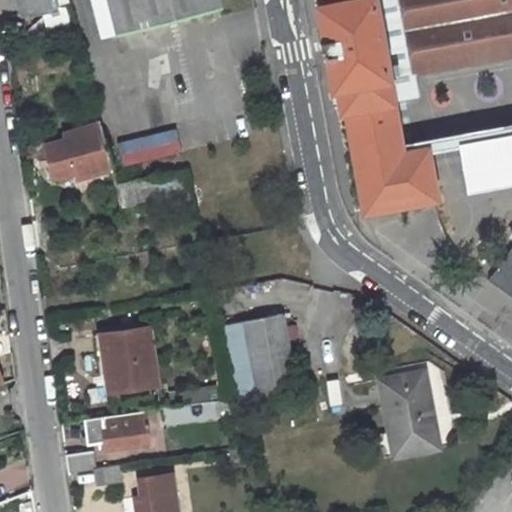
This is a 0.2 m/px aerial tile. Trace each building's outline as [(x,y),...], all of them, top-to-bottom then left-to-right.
[(69,1),(68,0),(20,0),(24,13),(69,1)] [(107,0),(117,38),(213,14),(208,0),(107,0)] [(223,12),(220,0),(208,0),(213,14),(223,12)] [(511,0),(319,0),(321,4),(316,5),(332,87),(335,86),(339,109),(345,108),(363,211),(436,198),(427,153),(460,147),(468,188),(511,179),(511,122),(400,144),(392,101),(420,96),(415,73),(511,54),(511,0)] [(68,10),(47,15),(50,28),(71,23),(68,10)] [(78,166),(84,165),(82,158),(108,151),(100,124),(66,132),(67,139),(45,145),(54,180),(76,174),(80,173),(78,166)] [(119,141),(125,164),(184,151),(178,127),(119,141)] [(82,158),(84,165),(78,166),(80,173),(76,174),(78,179),(112,170),(108,151),(82,158)] [(115,181),(112,170),(78,179),(80,189),(115,181)] [(511,245),(495,268),(505,275),(496,288),(511,299),(511,245)] [(505,275),(495,268),(486,281),(496,288),(505,275)] [(5,306),(0,308),(0,336),(9,333),(5,306)] [(283,314),(245,322),(252,360),(232,363),(240,403),(298,392),(283,314)] [(101,332),(109,390),(160,383),(153,325),(101,332)] [(344,368),(327,370),(333,410),(349,408),(344,368)] [(426,374),(381,382),(396,458),(439,449),(426,374)] [(235,409),(233,396),(167,405),(170,419),(235,409)] [(106,447),(148,442),(143,409),(84,417),(87,437),(104,435),(106,447)] [(92,452),(66,455),(69,471),(94,467),(92,452)] [(94,467),(96,484),(125,481),(123,463),(94,467)] [(174,511),(169,476),(138,481),(140,497),(142,511),(174,511)] [(134,498),(135,511),(142,511),(140,497),(134,498)]
